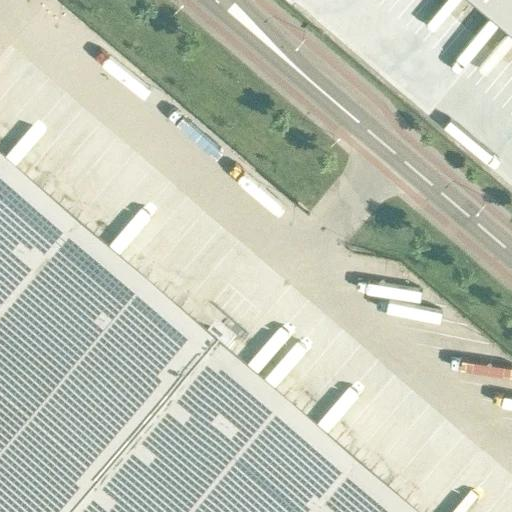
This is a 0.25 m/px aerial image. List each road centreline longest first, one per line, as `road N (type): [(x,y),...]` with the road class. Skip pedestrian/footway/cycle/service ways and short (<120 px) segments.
road 1 (tertiary): [(201,0),(320,105),(369,133)]
road 2 (tertiary): [(369,133),(236,0)]
road 3 (tertiary): [(511,255),(369,133)]
